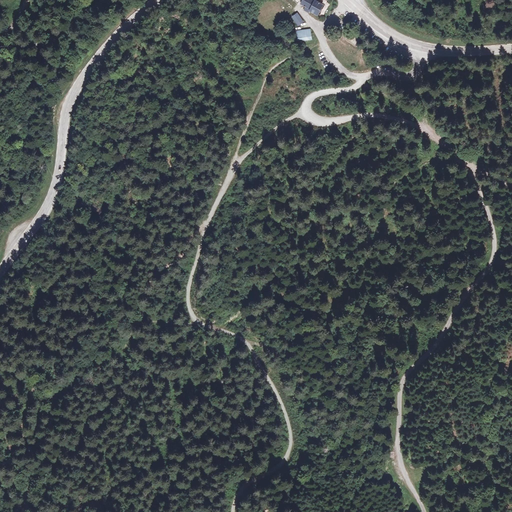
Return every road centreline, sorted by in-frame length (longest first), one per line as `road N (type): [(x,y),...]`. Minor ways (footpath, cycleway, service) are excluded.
road 1 (unclassified): [(360,80),(351,89),(313,94),(309,115),(389,116),(435,136),(481,187),(494,236),(486,273),(400,386),(399,462),(423,511)]
road 2 (secondary): [(158,0),(89,67),(65,107),(50,204),(0,270)]
road 3 (track): [(200,326),(187,293),(237,160),(306,108)]
road 4 (track): [(233,511),(241,486),(280,464),(290,443),(281,401),(235,333)]
